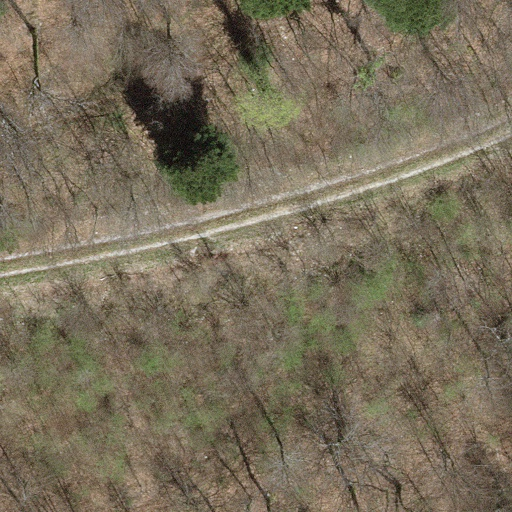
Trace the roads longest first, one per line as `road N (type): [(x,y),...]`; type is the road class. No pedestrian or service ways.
road 1 (track): [(0,262),(205,231),(511,124)]
road 2 (track): [(222,0),(0,148)]
